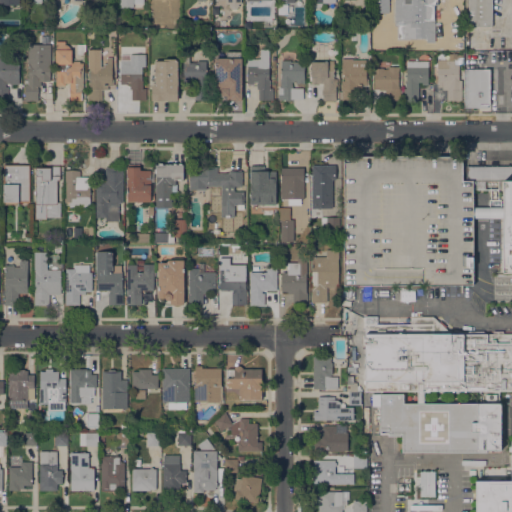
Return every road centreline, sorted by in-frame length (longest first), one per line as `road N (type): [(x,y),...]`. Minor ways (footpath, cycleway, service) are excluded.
road 1 (residential): [(511,129),(0,130)]
road 2 (residential): [(0,334),(332,328)]
road 3 (residential): [(281,511),(284,334)]
